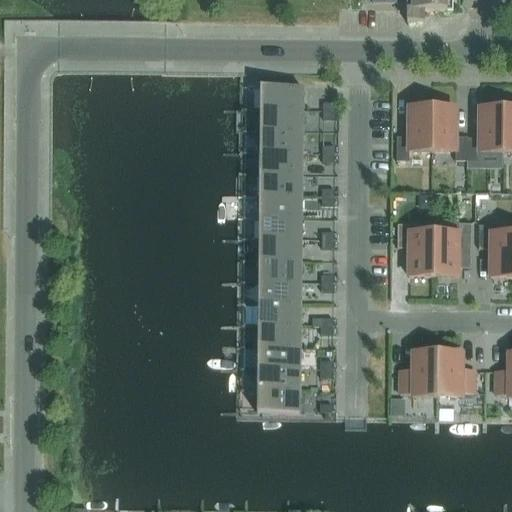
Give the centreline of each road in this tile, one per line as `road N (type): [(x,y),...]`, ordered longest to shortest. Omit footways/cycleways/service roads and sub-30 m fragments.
road 1 (tertiary): [(23,511),(28,48),(359,52)]
road 2 (residential): [(356,322),(359,52)]
road 3 (residential): [(356,322),(511,323)]
road 4 (tertiary): [(359,52),(480,53)]
